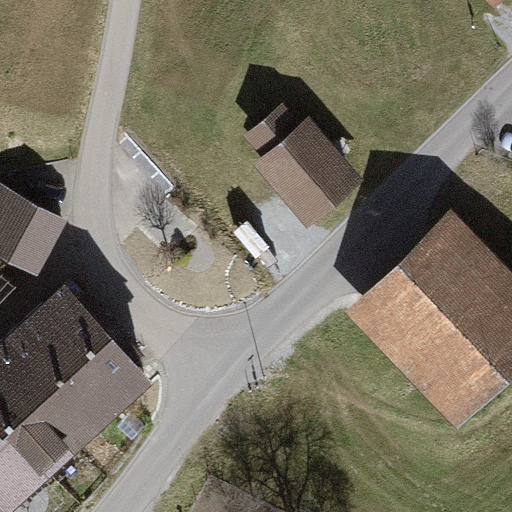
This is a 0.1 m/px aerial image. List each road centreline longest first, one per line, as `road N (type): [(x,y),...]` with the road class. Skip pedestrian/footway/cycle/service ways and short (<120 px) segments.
road 1 (unclassified): [(214,381),(123,289),(96,228),(97,157),(128,0)]
road 2 (tertiary): [(511,88),(214,381)]
road 3 (tertiary): [(214,381),(136,490)]
